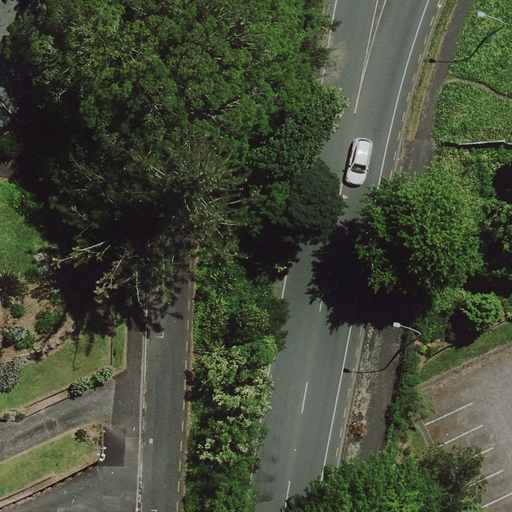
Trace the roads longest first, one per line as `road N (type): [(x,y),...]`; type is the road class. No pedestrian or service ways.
road 1 (residential): [(158,511),(185,0)]
road 2 (secondary): [(365,58),(277,511)]
